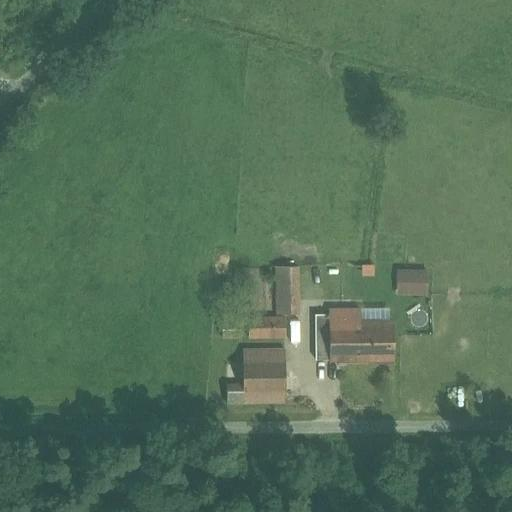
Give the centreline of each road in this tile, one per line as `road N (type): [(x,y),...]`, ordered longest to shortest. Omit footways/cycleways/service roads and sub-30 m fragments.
road 1 (unclassified): [(0,429),(511,419)]
road 2 (unclassified): [(0,114),(115,0)]
